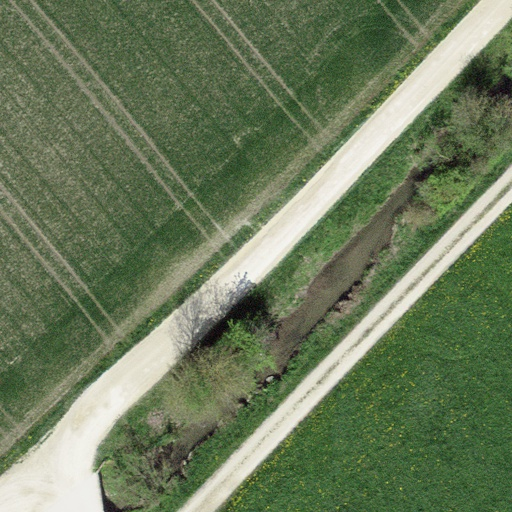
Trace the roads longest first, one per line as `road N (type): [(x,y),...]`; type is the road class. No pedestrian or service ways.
road 1 (track): [(41,463),(327,185),(499,0)]
road 2 (track): [(194,511),(511,186)]
